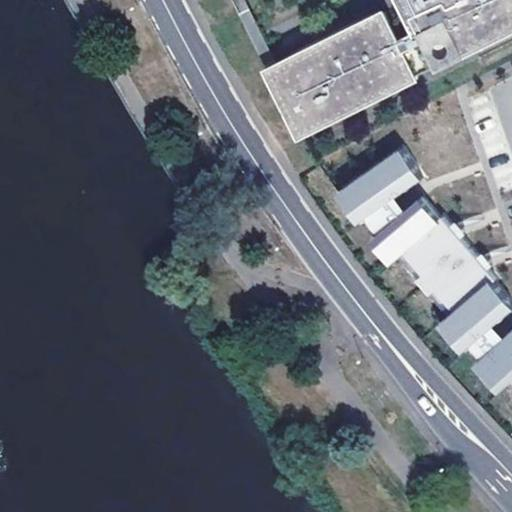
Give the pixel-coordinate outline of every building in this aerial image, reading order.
[(234,0),(266,67),(387,8),(385,5),(273,59),(245,0),(234,0)] [(511,0),(402,0),(417,28),(413,30),(401,36),(387,8),(266,67),(304,132),(420,74),(418,71),(468,47),(511,25),(511,0)] [(402,0),(398,0),(413,30),(417,28),(402,0)] [(511,25),(468,47),(469,50),(511,28),(511,25)] [(360,216),(370,211),(400,188),(424,172),(408,145),(341,185),(360,216)] [(370,211),(381,225),(409,202),(400,188),(370,211)] [(374,231),(394,257),(444,214),(424,190),(409,202),(381,225),(374,231)] [(511,305),(511,295),(451,221),(413,252),(459,305),(444,318),(468,347),(478,338),(498,319),(511,305)] [(498,319),(478,338),(487,349),(509,329),(498,319)] [(511,326),(509,329),(487,349),(478,359),(503,386),(511,377),(511,326)]
